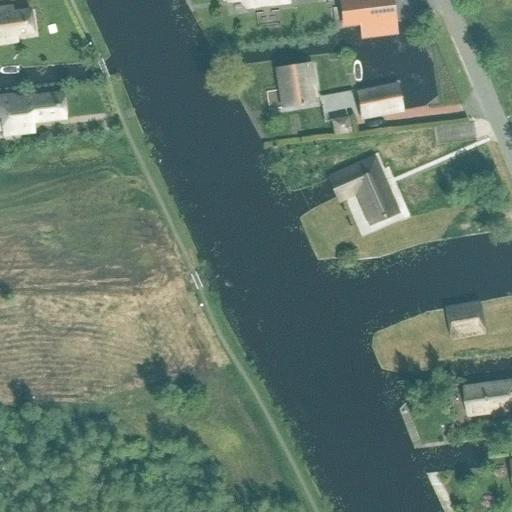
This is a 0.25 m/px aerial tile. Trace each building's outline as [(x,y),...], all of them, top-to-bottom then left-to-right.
[(412,22),(407,0),(369,0),(375,24),(412,22)] [(12,6),(0,8),(0,42),(16,40),(15,34),(31,32),(28,9),(13,12),(12,6)] [(272,29),(271,12),(246,13),(247,30),(272,29)] [(274,32),(283,31),(281,13),(272,14),(274,32)] [(275,68),(281,107),(311,102),(309,86),(312,85),(308,63),(275,68)] [(396,84),(355,92),(360,117),(401,109),(396,84)] [(64,117),(61,92),(18,98),(11,95),(0,95),(0,115),(0,116),(2,135),(33,131),(31,121),(64,117)] [(315,111),(348,109),(347,95),(314,97),(315,111)] [(341,120),(325,123),(328,138),(344,135),(341,120)] [(370,223),(395,212),(372,158),(328,177),(338,200),(357,192),(370,223)] [(481,310),(449,316),(453,338),(485,332),(481,310)] [(511,380),(464,387),(468,414),(493,411),(493,414),(511,411),(511,380)]
